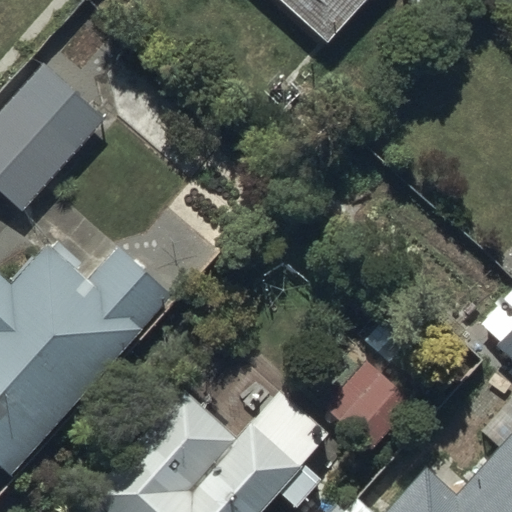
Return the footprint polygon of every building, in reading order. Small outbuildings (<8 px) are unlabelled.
[(351,0),(297,0),(328,27),(351,0)] [(102,113),(41,58),(0,104),(0,187),(19,205),(102,113)] [(386,161),(338,121),(312,151),(329,166),(325,170),(356,196),(386,161)] [(0,452),(7,459),(172,281),(116,229),(86,261),(48,225),(9,268),(0,259),(0,452)] [(511,279),(480,314),(499,332),(495,335),(511,350),(511,279)] [(412,388),(366,348),(324,396),(370,436),(412,388)] [(326,422),(278,377),(234,421),(182,371),(73,484),(101,511),(245,511),(278,477),(295,493),(322,465),(303,447),(326,422)] [(511,511),(511,409),(487,437),(502,450),(456,500),(428,473),(392,511),(373,511),(367,506),(360,511),(511,511)]
